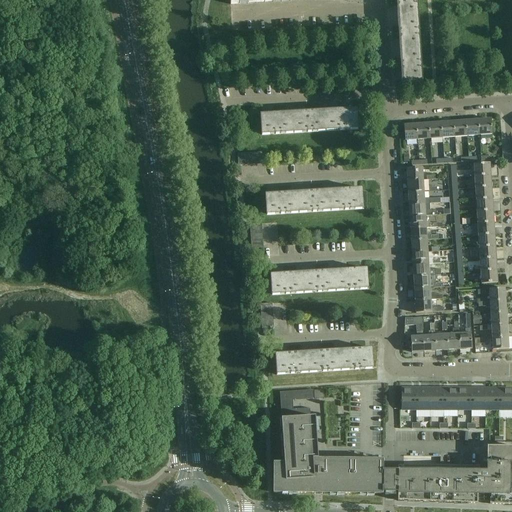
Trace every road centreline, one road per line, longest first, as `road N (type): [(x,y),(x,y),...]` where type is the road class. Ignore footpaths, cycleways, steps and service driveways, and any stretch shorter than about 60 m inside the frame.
road 1 (unclassified): [(182,379),(169,254),(123,0)]
road 2 (residential): [(226,103),(384,92)]
road 3 (residential): [(231,16),(379,7)]
road 4 (residential): [(241,182),(388,174)]
road 5 (residential): [(385,109),(508,102)]
road 6 (residential): [(272,260),(393,252)]
road 7 (residential): [(391,369),(511,368)]
